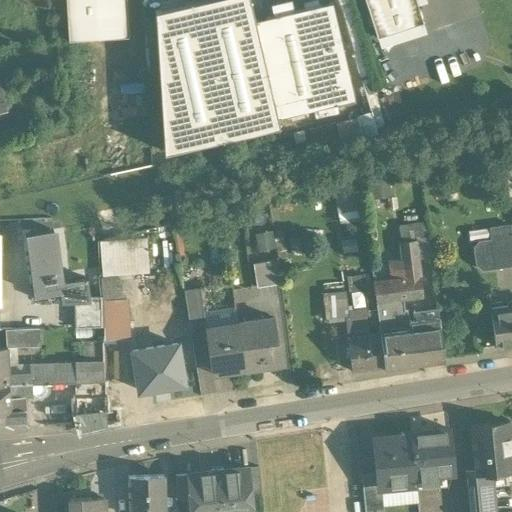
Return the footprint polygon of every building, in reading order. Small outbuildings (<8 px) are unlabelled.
[(65,0),(68,40),(128,37),(125,0),(65,0)] [(275,120),(251,19),(246,0),(203,0),(150,13),(163,154),(276,127),(275,120)] [(416,0),(365,0),(378,38),(424,23),(416,0)] [(328,1),(251,19),(275,120),(352,101),(328,1)] [(70,42),(55,43),(58,94),(73,93),(70,42)] [(0,94),(3,94),(11,93),(8,80),(0,81),(0,94)] [(13,104),(11,93),(3,94),(5,105),(13,104)] [(511,151),(502,154),(505,166),(511,164),(511,151)] [(373,204),(405,200),(402,176),(370,179),(373,204)] [(354,191),(334,194),(338,224),(358,221),(354,191)] [(509,226),(489,228),(490,240),(477,241),(472,249),(475,266),(481,271),(511,266),(511,236),(511,237),(509,226)] [(53,230),(25,234),(33,299),(60,296),(60,303),(72,303),(89,302),(88,297),(86,279),(59,282),(53,230)] [(97,240),(99,276),(121,274),(148,273),(146,238),(97,240)] [(428,239),(416,240),(420,266),(432,264),(428,239)] [(376,298),(377,302),(424,296),(420,266),(416,240),(400,242),(402,259),(389,261),(390,270),(373,272),(376,298)] [(277,261),(252,264),(256,288),(280,284),(277,261)] [(367,299),(376,298),(373,272),(372,265),(345,268),(348,294),(327,297),(330,321),(345,319),(347,338),(380,333),(378,316),(377,310),(368,311),(367,299)] [(100,296),(101,300),(122,299),(121,274),(99,276),(100,296)] [(199,289),(183,291),(189,324),(204,322),(199,289)] [(73,329),(102,328),(101,300),(100,296),(88,297),(89,302),(72,303),(73,329)] [(376,298),(367,299),(368,311),(377,310),(377,302),(376,298)] [(127,299),(122,299),(101,300),(102,328),(103,341),(119,340),(129,339),(127,299)] [(511,305),(490,309),(496,346),(511,343),(511,305)] [(389,315),(378,316),(380,333),(391,332),(389,315)] [(272,317),(237,323),(244,370),(279,364),(272,317)] [(415,323),(416,329),(420,362),(444,359),(439,320),(415,323)] [(237,323),(203,327),(206,347),(212,346),(216,373),(244,370),(237,323)] [(37,329),(5,330),(5,346),(6,346),(6,348),(37,347),(37,329)] [(391,332),(380,333),(385,366),(420,362),(416,329),(391,332)] [(380,333),(347,338),(352,372),(370,368),(385,366),(380,333)] [(119,340),(103,341),(104,375),(119,375),(119,340)] [(81,363),(28,365),(28,374),(28,383),(31,383),(74,381),(104,380),(104,375),(103,341),(85,341),(86,354),(81,354),(81,363)] [(134,354),(140,394),(185,387),(178,346),(134,354)] [(28,374),(7,375),(8,384),(28,383),(28,374)] [(104,380),(74,381),(75,398),(103,397),(104,380)] [(28,383),(8,384),(8,396),(23,396),(31,395),(31,383),(28,383)] [(8,384),(0,384),(0,430),(24,428),(23,408),(9,409),(8,396),(8,384)] [(9,409),(23,408),(23,396),(8,396),(9,409)] [(75,398),(74,398),(74,412),(78,429),(116,421),(115,410),(104,410),(103,397),(75,398)] [(115,397),(103,397),(104,410),(115,410),(115,397)] [(506,423),(472,426),(476,470),(477,475),(487,474),(510,472),(509,453),(510,453),(509,439),(507,439),(506,423)] [(448,430),(410,433),(410,436),(414,483),(438,481),(437,474),(452,472),(448,430)] [(397,437),(373,439),(377,475),(378,487),(379,487),(414,484),(414,483),(410,436),(404,437),(400,434),(397,437)] [(258,467),(246,468),(249,492),(260,491),(258,467)] [(210,472),(186,474),(189,498),(190,511),(250,511),(249,492),(246,468),(222,471),(222,469),(210,470),(210,472)] [(476,470),(464,471),(466,490),(488,488),(487,474),(477,475),(476,470)] [(186,474),(175,475),(177,499),(189,498),(186,474)] [(377,475),(360,477),(363,511),(381,511),(379,487),(378,487),(377,475)] [(163,511),(162,476),(128,477),(129,511),(163,511)] [(488,488),(466,490),(467,502),(489,500),(488,488)] [(103,511),(103,498),(68,499),(68,511),(103,511)] [(490,511),(489,500),(467,502),(468,511),(490,511)]
